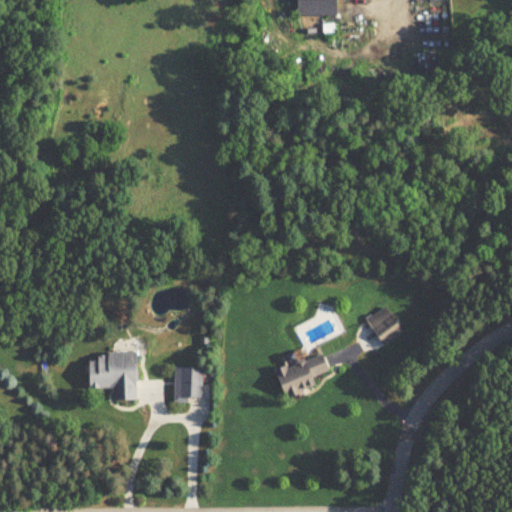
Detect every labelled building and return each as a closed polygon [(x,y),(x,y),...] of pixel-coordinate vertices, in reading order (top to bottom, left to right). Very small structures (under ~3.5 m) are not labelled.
[(333,0),(294,0),(295,16),(334,16),(333,0)] [(362,321),(365,325),(352,333),(366,354),(401,332),(385,307),(362,321)] [(112,399),(134,399),(134,351),(104,351),(104,359),(87,359),(87,387),(112,387),(112,399)] [(272,370),(282,399),(314,388),(311,377),(326,372),(320,354),(272,370)] [(201,368),(172,368),(172,403),(200,403),(201,368)]
